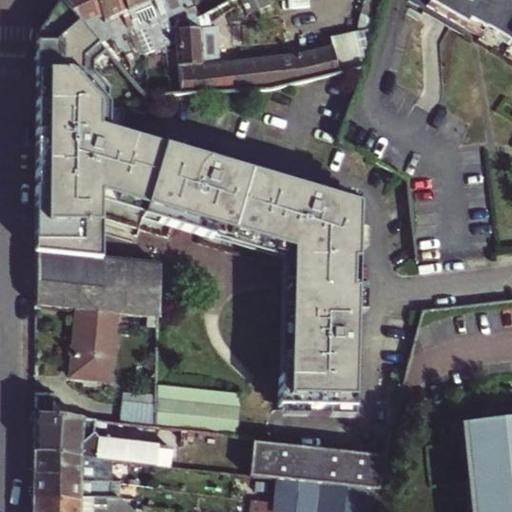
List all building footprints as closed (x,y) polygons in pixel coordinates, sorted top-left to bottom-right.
[(121,52),(116,53),(92,0),(59,0),(59,1),(116,68),(125,62),(121,52)] [(137,58),(143,55),(119,0),(92,0),(116,53),(121,52),(125,62),(127,67),(138,63),(137,58)] [(171,29),(167,20),(158,0),(119,0),(143,55),(144,57),(155,52),(161,68),(167,67),(164,48),(169,45),(164,35),(170,33),(171,29)] [(185,12),(194,8),(191,0),(158,0),(167,20),(185,12)] [(511,0),(433,0),(430,6),(463,26),(470,24),(510,48),(511,43),(511,0)] [(35,171),(34,257),(98,263),(99,189),(144,202),(141,212),(212,233),(215,223),(286,244),(286,374),(278,374),(278,405),(354,405),(357,283),(351,283),(352,256),(358,256),(359,199),(106,124),(107,99),(81,70),(81,54),(94,42),(59,1),(37,36),(35,171)] [(268,92),(337,76),(331,49),(265,65),(235,67),(201,68),(200,30),(197,21),(197,20),(187,20),(190,29),(175,31),(181,97),(268,92)] [(367,54),(370,46),(375,29),(345,34),(353,72),(363,69),(367,54)] [(337,76),(353,72),(345,34),(329,36),(331,49),(337,76)] [(156,319),(157,299),(157,269),(150,268),(34,257),(33,307),(76,311),(115,315),(156,319)] [(69,378),(108,381),(115,315),(76,311),(69,378)] [(32,416),(53,418),(52,395),(32,395),(32,416)] [(120,425),(153,427),(155,405),(122,403),(120,425)] [(171,448),(108,442),(103,437),(112,430),(113,424),(53,418),(32,416),(32,454),(108,461),(169,468),(171,448)] [(511,511),(511,423),(456,429),(458,447),(460,461),(464,461),(467,484),(462,485),(462,487),(464,503),(465,511),(511,511)] [(449,448),(458,447),(456,429),(447,430),(449,448)] [(275,479),(376,490),(384,457),(253,444),(249,476),(275,479)] [(82,481),(108,482),(108,461),(32,454),(32,477),(82,481)] [(93,500),(108,500),(108,485),(108,482),(82,481),(32,477),(31,500),(79,505),(80,499),(93,500)] [(370,511),(376,490),(275,479),(273,503),(272,511),(370,511)] [(455,504),(464,503),(462,487),(453,488),(455,504)] [(31,511),(92,511),(93,507),(93,500),(80,499),(79,505),(31,500),(31,511)] [(93,507),(121,509),(122,500),(108,500),(93,500),(93,507)] [(251,511),(272,511),(273,503),(252,501),(251,511)]
